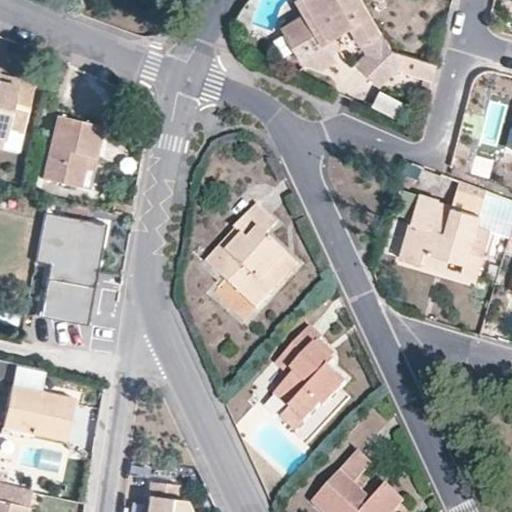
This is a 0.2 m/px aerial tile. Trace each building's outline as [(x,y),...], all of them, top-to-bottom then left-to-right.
[(300,0),(309,15),(284,29),(300,54),(296,57),(295,57),(295,58),(294,58),(294,59),(295,59),(296,60),(323,71),(336,62),(325,43),(334,38),(351,28),(361,46),(366,44),(383,33),(363,0),(300,0)] [(383,33),(366,44),(370,51),(367,55),(357,65),(379,86),(395,68),(393,49),(383,33)] [(338,46),(334,38),(325,43),(330,51),(338,46)] [(370,51),(366,44),(361,46),(367,55),(370,51)] [(435,62),(393,49),(395,68),(431,78),(435,62)] [(33,80),(0,72),(0,80),(31,88),(33,80)] [(0,147),(16,152),(31,88),(0,80),(0,147)] [(375,108),(401,121),(409,105),(383,92),(375,108)] [(104,125),(57,114),(43,177),(82,186),(86,170),(95,173),(98,160),(96,159),(104,125)] [(420,163),(412,160),(409,174),(415,176),(420,163)] [(95,173),(86,170),(82,186),(92,188),(95,173)] [(399,256),(419,261),(423,250),(449,257),(464,262),(459,274),(476,278),(490,230),(477,226),(480,216),(477,215),(482,199),(456,190),(452,204),(418,195),(410,222),(408,223),(399,256)] [(257,309),(272,294),(261,283),(287,254),(265,235),(276,223),(257,205),(205,261),(257,309)] [(106,225),(43,216),(36,265),(51,267),(42,320),(90,327),(96,288),(87,287),(89,271),(99,272),(106,225)] [(423,250),(419,261),(444,270),(449,257),(423,250)] [(298,263),(287,254),(261,283),(272,294),(298,263)] [(96,288),(99,272),(89,271),(87,287),(96,288)] [(315,344),(319,339),(322,336),(311,325),(277,363),(292,377),(274,395),(290,409),(282,418),(297,431),(323,405),(325,406),(345,383),(329,368),(335,362),(330,358),(315,344)] [(335,353),(319,339),(315,344),(330,358),(335,353)] [(0,373),(6,375),(10,362),(0,359),(0,373)] [(40,391),(45,372),(17,366),(13,385),(40,391)] [(65,438),(75,398),(40,391),(13,385),(3,425),(65,438)] [(394,511),(404,501),(386,485),(372,500),(354,482),(371,464),(359,452),(312,502),(323,511),(394,511)] [(0,511),(27,511),(33,489),(0,481),(0,511)] [(187,511),(183,502),(176,502),(178,488),(151,484),(147,511),(187,511)]
